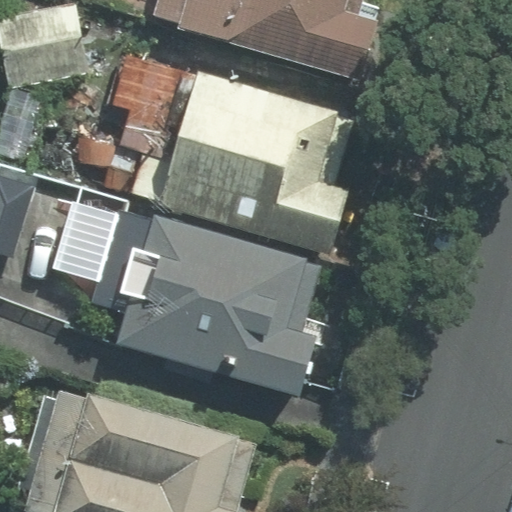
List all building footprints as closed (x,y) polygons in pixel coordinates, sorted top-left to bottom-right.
[(338,0),(99,0),(94,19),(311,88),(338,0)] [(88,81),(72,5),(0,20),(0,54),(10,98),(88,81)] [(319,131),(144,75),(106,194),(281,250),(319,131)] [(0,263),(13,268),(39,186),(0,173),(0,263)] [(271,279),(78,217),(39,339),(232,400),(271,279)] [(202,511),(221,454),(20,390),(0,451),(0,511),(202,511)]
